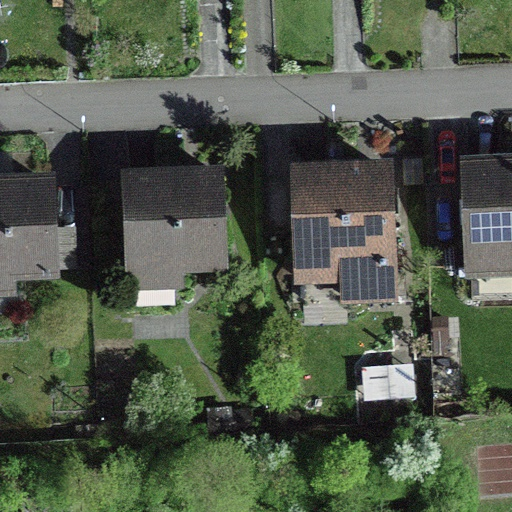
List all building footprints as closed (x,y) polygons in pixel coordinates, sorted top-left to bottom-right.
[(511,160),(462,162),(467,284),(472,283),(473,300),(511,298),(511,160)] [(401,308),(395,165),(290,169),(295,290),(340,288),(341,310),(401,308)] [(228,251),(224,172),(121,176),(126,296),(126,310),(175,308),(175,294),(184,294),(184,281),(215,280),(229,279),(228,251)] [(59,286),(54,177),(0,179),(0,316),(6,316),(5,303),(16,302),(15,288),(59,286)] [(367,403),(406,400),(404,369),(365,372),(367,403)]
